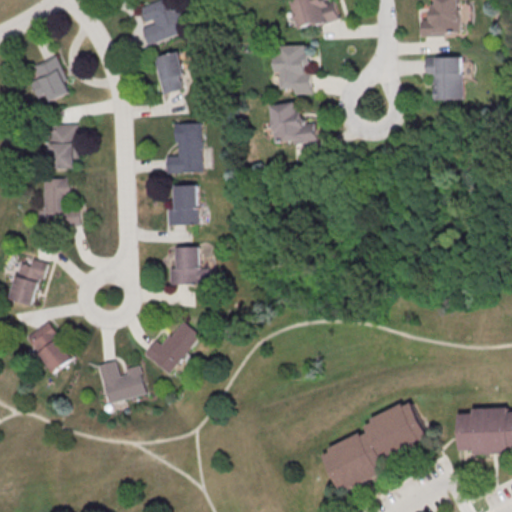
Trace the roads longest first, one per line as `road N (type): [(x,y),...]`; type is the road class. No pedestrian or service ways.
road 1 (residential): [(120,275),(125,153),(118,83),(70,0)]
road 2 (residential): [(366,129),(387,126),(399,109),(383,69),(346,96),(348,117),(366,129)]
road 3 (residential): [(93,314),(111,317),(126,308),(130,290),(120,275),(102,271),(87,281),(83,298),(93,314)]
